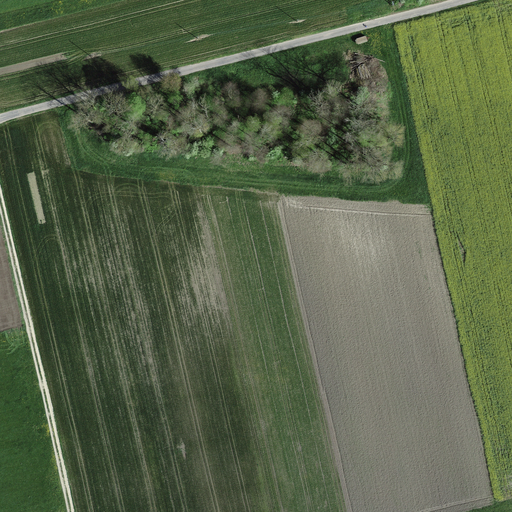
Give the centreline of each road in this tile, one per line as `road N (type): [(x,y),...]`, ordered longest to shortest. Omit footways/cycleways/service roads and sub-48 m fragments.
road 1 (unclassified): [(0,118),(464,0)]
road 2 (track): [(0,204),(70,511)]
